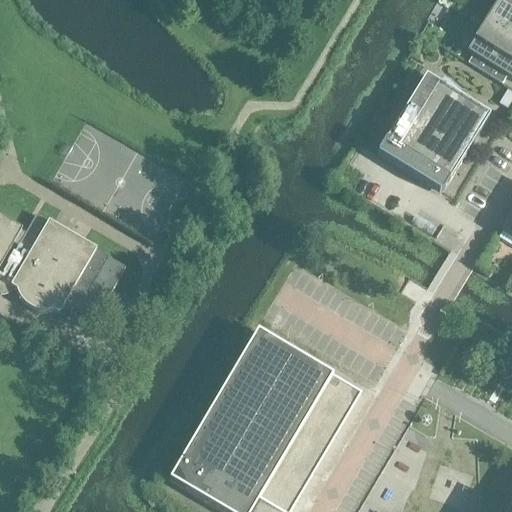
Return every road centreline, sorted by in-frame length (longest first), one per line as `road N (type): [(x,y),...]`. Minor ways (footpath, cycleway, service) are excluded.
road 1 (unclassified): [(439,298),(322,511)]
road 2 (residential): [(439,298),(511,185)]
